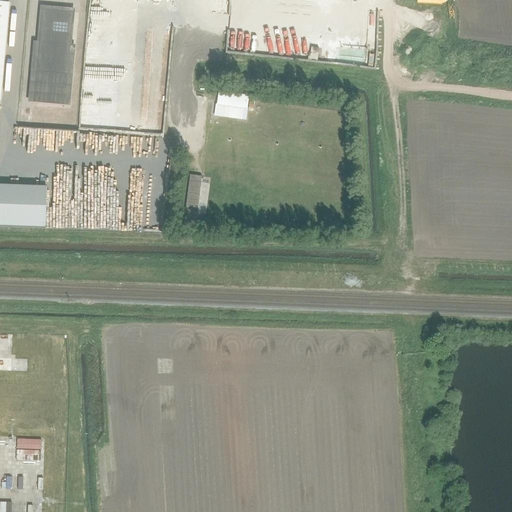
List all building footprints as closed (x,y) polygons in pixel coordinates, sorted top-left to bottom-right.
[(0,101),(9,4),(0,2),(0,101)] [(70,45),(72,15),(41,12),(38,42),(70,45)] [(443,29),(442,19),(425,20),(426,30),(443,29)] [(441,42),(441,33),(425,34),(425,43),(441,42)] [(67,75),(70,45),(38,42),(36,72),(67,75)] [(64,105),(67,75),(36,72),(33,102),(64,105)] [(247,108),(249,96),(219,92),(217,104),(247,108)] [(0,184),(0,226),(49,228),(50,205),(53,205),(53,182),(58,182),(58,173),(24,172),(24,186),(0,184)] [(202,177),(190,176),(185,212),(197,213),(202,177)] [(196,222),(197,213),(185,212),(184,220),(196,222)]
